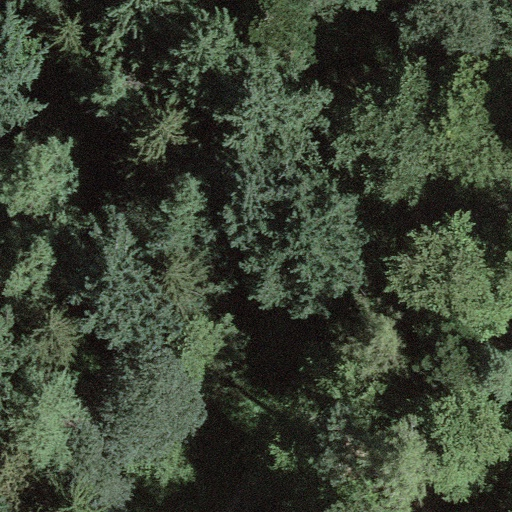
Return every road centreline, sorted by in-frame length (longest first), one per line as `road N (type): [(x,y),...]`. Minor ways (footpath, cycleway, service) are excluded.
road 1 (track): [(136,0),(295,134),(434,290),(511,400)]
road 2 (track): [(242,511),(511,199)]
